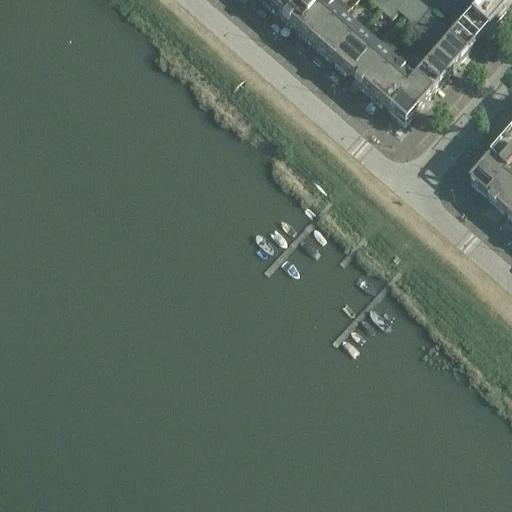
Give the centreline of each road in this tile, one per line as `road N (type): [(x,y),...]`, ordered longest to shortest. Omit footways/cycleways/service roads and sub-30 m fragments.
road 1 (residential): [(408,193),(188,0)]
road 2 (residential): [(511,77),(408,193)]
road 3 (residential): [(511,283),(408,193)]
